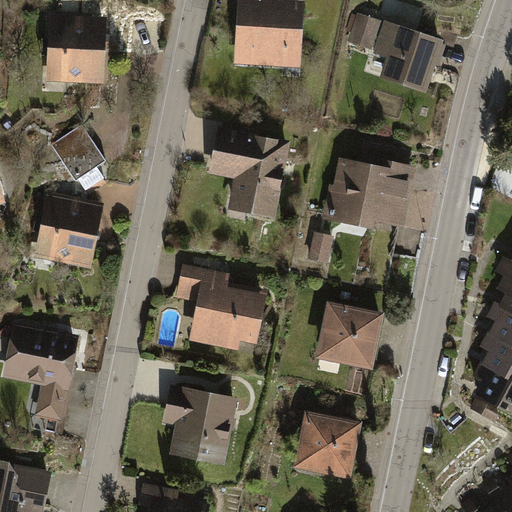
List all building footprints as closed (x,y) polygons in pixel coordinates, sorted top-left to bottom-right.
[(239,0),(236,61),(299,65),(303,2),(283,0),(282,0),(239,0)] [(105,16),(49,13),(46,82),(102,85),(105,16)] [(371,49),(381,21),(358,13),(349,41),(371,49)] [(444,40),(385,21),(374,54),(385,57),(379,75),(428,91),(444,40)] [(290,142),(219,127),(210,173),(236,178),(230,207),(275,216),(290,142)] [(85,132),(54,150),(73,183),(104,165),(85,132)] [(376,165),(341,157),(335,185),(329,184),(322,218),(377,230),(378,223),(404,228),(417,166),(377,157),(376,165)] [(104,202),(47,191),(34,257),(92,268),(99,232),(104,202)] [(333,237),(315,233),(309,257),(327,261),(333,237)] [(184,264),(177,297),(198,301),(190,339),(238,348),(240,339),(256,342),(265,295),(229,288),(226,288),(229,273),(184,264)] [(511,314),(511,284),(500,309),(508,313),(511,314)] [(385,315),(327,303),(317,357),(374,369),(385,315)] [(511,314),(508,313),(493,343),(493,344),(511,352),(511,314)] [(78,335),(14,322),(2,378),(41,387),(35,416),(60,421),(73,357),(78,335)] [(511,352),(493,344),(478,376),(486,380),(511,391),(511,352)] [(511,391),(486,380),(475,403),(511,419),(511,391)] [(210,392),(171,384),(164,421),(176,424),(170,453),(225,464),(238,398),(210,392)] [(363,420),(307,409),(295,467),(351,478),(363,420)] [(42,511),(52,471),(0,459),(0,511),(42,511)] [(482,482),(488,492),(497,487),(491,476),(482,482)] [(511,511),(511,484),(510,482),(496,491),(502,500),(491,508),(494,511),(511,511)] [(176,500),(178,490),(143,484),(139,505),(149,507),(148,511),(208,511),(209,506),(190,502),(176,500)] [(461,505),(465,511),(472,511),(476,510),(470,499),(461,505)]
